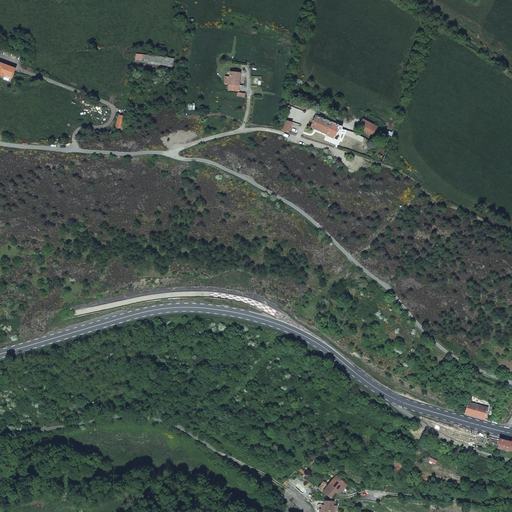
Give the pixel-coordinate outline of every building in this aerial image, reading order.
[(4,75),(12,78),(15,69),(0,63),(0,75),(1,76),(2,75),(4,75)] [(240,73),(230,72),(228,90),(238,91),(240,73)] [(341,126),(315,115),(310,126),(327,134),(326,135),(335,139),(336,139),(337,138),(337,137),(336,136),(338,129),(341,130),(341,128),(341,127),(341,126)] [(116,128),(123,130),(126,118),(119,116),(116,128)] [(284,120),(281,130),(288,133),(292,123),(284,120)] [(359,127),(373,134),(377,127),(363,120),(359,127)] [(488,409),(467,403),(464,415),(485,420),(488,409)] [(511,442),(500,440),(498,449),(506,450),(506,452),(511,452),(511,442)] [(318,490),(327,497),(331,500),(335,495),(338,498),(347,487),(336,478),(329,487),(323,483),(318,490)] [(277,493),(273,496),(279,502),(282,498),(277,493)] [(334,511),(335,503),(325,502),(325,507),(324,511),(334,511)]
